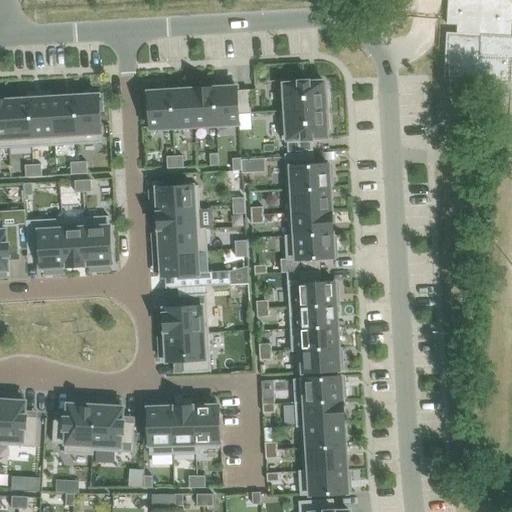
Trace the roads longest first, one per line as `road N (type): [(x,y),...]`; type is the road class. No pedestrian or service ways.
road 1 (residential): [(415,511),(386,58)]
road 2 (residential): [(386,58),(371,36),(343,21),(123,32)]
road 3 (residential): [(141,283),(123,32)]
road 4 (residential): [(149,381),(248,382),(252,489)]
road 5 (residential): [(0,374),(149,381)]
road 6 (residential): [(141,283),(0,292)]
road 7 (residential): [(123,32),(0,38)]
